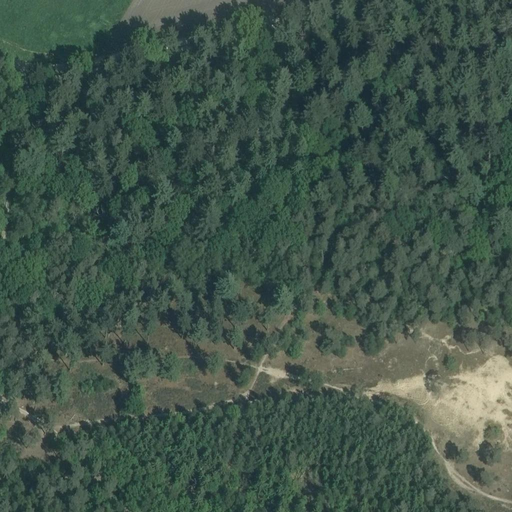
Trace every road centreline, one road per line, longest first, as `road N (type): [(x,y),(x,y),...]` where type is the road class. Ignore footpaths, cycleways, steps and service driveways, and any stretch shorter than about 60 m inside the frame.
road 1 (track): [(358,0),(22,84)]
road 2 (track): [(0,395),(64,439),(119,503),(138,511)]
road 3 (track): [(22,84),(0,208)]
